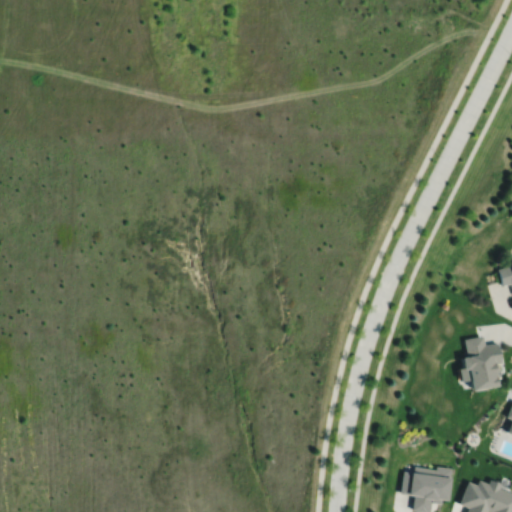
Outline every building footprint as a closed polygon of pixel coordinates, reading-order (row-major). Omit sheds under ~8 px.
[(495,268),(511,263),(511,295),(508,282),(500,284),(495,268)] [(461,338),(480,335),(481,344),(495,342),(498,362),(491,363),(492,372),(496,372),(497,376),(492,377),(493,384),(468,388),(467,379),(459,380),(456,367),(460,366),(459,356),(464,355),(461,338)] [(510,399),(511,399),(511,435),(504,431),(509,419),(503,416),(510,399)] [(397,492),(401,470),(411,471),(412,465),(433,468),(434,465),(449,467),(445,499),(438,498),(438,502),(428,501),(427,511),(424,511),(423,511),(412,511),(411,509),(409,509),(411,494),(397,492)] [(456,503),(465,480),(474,484),(476,479),(486,482),(487,478),(498,482),(497,487),(511,493),(511,511),(491,511),(485,510),(484,511),(463,511),(466,507),(456,503)]
